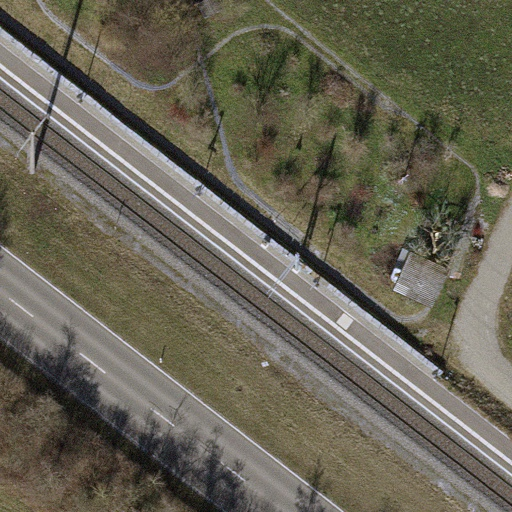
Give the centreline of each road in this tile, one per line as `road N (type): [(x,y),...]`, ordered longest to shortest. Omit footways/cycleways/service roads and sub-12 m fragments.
road 1 (secondary): [(0,299),(274,511)]
road 2 (track): [(511,222),(471,324),(491,390),(511,406)]
